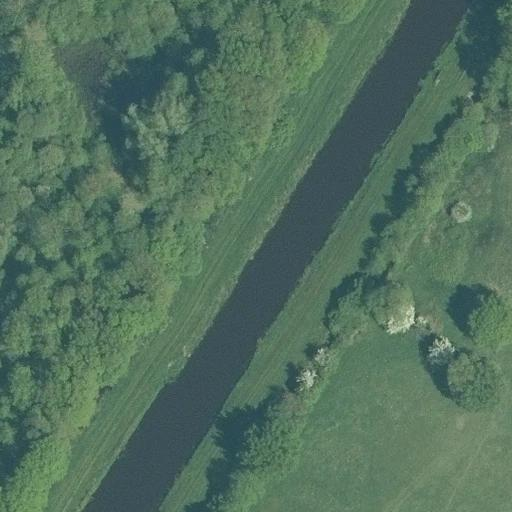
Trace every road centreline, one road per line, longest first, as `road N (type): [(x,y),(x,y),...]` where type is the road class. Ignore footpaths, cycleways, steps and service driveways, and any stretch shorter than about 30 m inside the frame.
road 1 (track): [(178,511),(491,0)]
road 2 (track): [(511,383),(395,511)]
